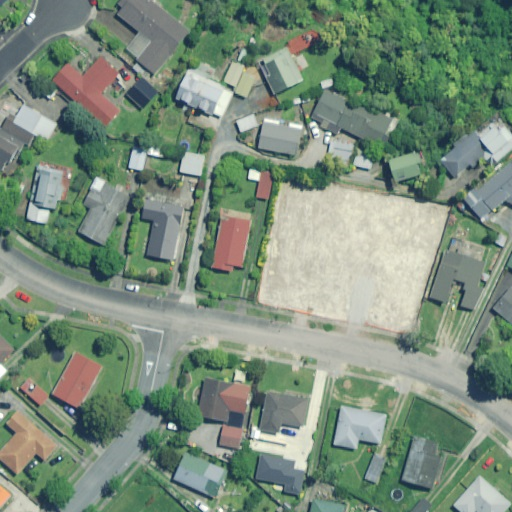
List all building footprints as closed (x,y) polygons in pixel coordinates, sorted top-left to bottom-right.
[(0,0),(0,8),(9,0),(0,0)] [(190,32),(149,0),(122,0),(119,5),(123,8),(117,15),(139,33),(125,51),(155,75),(190,32)] [(319,42),(314,33),(302,40),(307,49),(319,42)] [(303,82),(288,49),(262,61),(268,75),(265,76),(274,95),(303,82)] [(119,74),(100,58),(85,76),(71,64),(54,83),(106,128),(119,112),(100,96),(119,74)] [(242,71),(244,64),(232,60),(224,83),(236,87),(242,71)] [(215,70),(200,64),(196,74),(188,71),(177,100),(222,119),(234,91),(210,81),(215,70)] [(242,71),(236,87),(234,93),(249,98),(256,75),(242,71)] [(159,93),(143,78),(127,95),(143,110),(159,93)] [(356,105),(326,90),(310,122),(337,135),(340,129),(381,149),(395,121),(357,102),(356,105)] [(57,126),(24,106),(15,120),(10,117),(0,133),(0,171),(4,174),(22,143),(28,147),(35,136),(46,143),(57,126)] [(257,128),(253,116),(236,122),(240,133),(257,128)] [(480,140),(474,133),(440,161),(454,179),(471,165),(475,170),(492,156),(496,162),(511,149),(511,136),(501,123),(494,128),(480,140)] [(302,126),(289,124),(288,130),(263,125),(259,149),(296,156),(302,126)] [(353,147),(331,142),(327,164),(349,169),(353,147)] [(166,150),(152,146),(150,155),(163,159),(166,150)] [(148,150),(133,147),(129,169),(143,172),(148,150)] [(376,153),(359,148),(354,166),(371,171),(376,153)] [(204,157),(184,153),(180,173),(200,177),(204,157)] [(421,176),(415,154),(389,161),(395,183),(421,176)] [(511,195),(511,162),(466,202),(482,221),(511,195)] [(51,207),(58,208),(65,173),(38,168),(31,203),(28,219),(48,223),(51,207)] [(274,175),(251,170),(249,180),(260,182),(256,198),(269,200),(274,175)] [(96,179),(93,187),(88,184),(79,204),(90,209),(78,233),(105,246),(130,196),(96,179)] [(328,191),(315,189),(312,211),(325,212),(328,191)] [(185,204),(146,197),(142,216),(156,218),(149,253),(174,258),(185,204)] [(381,207),(369,205),(365,226),(378,228),(381,207)] [(253,216),(223,210),(212,265),(232,269),(233,263),(243,265),(253,216)] [(438,219),(426,216),(421,242),(433,244),(438,219)] [(314,231),(277,225),(268,272),(295,277),(300,251),(311,253),(314,231)] [(361,242),(334,236),(324,286),(352,292),(361,242)] [(418,253),(391,248),(386,272),(381,271),(377,292),(410,298),(418,253)] [(486,260),(446,248),(431,299),(446,304),(453,281),(464,284),(462,290),(465,291),(460,306),(475,311),(485,274),(482,273),(486,260)] [(511,294),(497,312),(511,325),(511,294)] [(0,365),(14,351),(0,337),(0,365)] [(102,368),(75,354),(53,395),(80,410),(102,368)] [(235,385),(206,378),(197,417),(227,423),(235,385)] [(48,397),(29,379),(20,389),(39,407),(48,397)] [(308,400),(266,393),(259,431),(280,435),(282,424),(303,428),(308,400)] [(386,414),(341,406),(334,446),(357,450),(358,441),(381,445),(386,414)] [(57,447),(17,412),(6,425),(17,434),(0,452),(0,460),(17,475),(36,454),(44,461),(57,447)] [(246,429),(223,426),(220,446),(243,450),(246,429)] [(435,445),(416,439),(403,481),(433,490),(443,456),(433,453),(435,445)] [(227,473),(186,454),(174,480),(215,499),(227,473)] [(386,460),(374,455),(364,479),(376,483),(386,460)] [(303,470),(292,467),(286,492),(297,494),(303,470)] [(504,511),(511,505),(480,477),(454,506),(460,511),(475,511),(504,511)] [(338,488),(326,485),(323,498),(335,501),(338,488)] [(0,509),(11,498),(0,488),(0,509)] [(426,511),(433,504),(424,498),(412,511),(426,511)] [(362,511),(365,504),(351,500),(348,511),(362,511)] [(281,511),(283,511),(271,501),(261,511),(281,511)] [(343,511),(344,507),(314,501),(311,511),(343,511)]
